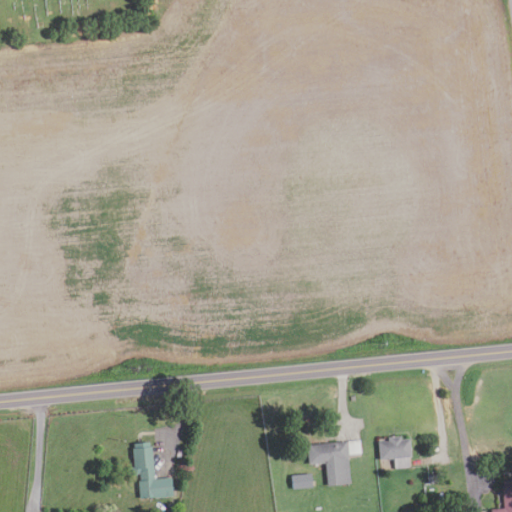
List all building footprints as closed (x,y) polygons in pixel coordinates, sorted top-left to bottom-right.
[(396,469),(395,459),(381,460),(379,442),(388,441),(388,438),(401,436),(402,440),(409,439),(412,457),(409,458),(410,468),(396,469)] [(328,485),(325,462),(309,464),(307,445),(361,439),(362,453),(348,455),(351,483),(328,485)] [(172,477),(173,496),(140,499),(138,481),(140,481),(140,473),(137,474),(137,475),(128,476),(127,468),(134,467),(133,448),(134,448),(134,443),(150,442),(150,446),(153,446),(155,478),(172,477)] [(293,489),(292,475),(311,473),(313,488),(293,489)] [(437,475),(438,483),(429,484),(428,476),(437,475)] [(511,511),(491,511),(491,510),(505,509),(503,487),(505,487),(504,481),(511,480),(511,511)]
